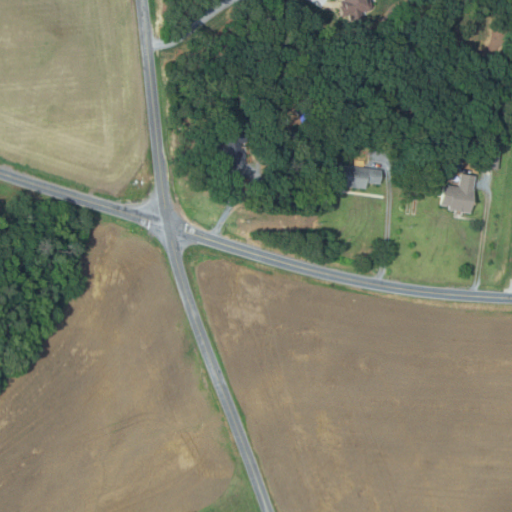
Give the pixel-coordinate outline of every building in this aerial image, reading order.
[(371,0),(373,6),(371,10),(362,11),(363,18),(352,19),(352,15),(342,15),(339,0),(371,0)] [(300,116),(295,110),(302,104),(307,110),(300,116)] [(294,127),(302,137),(296,143),(288,133),(294,127)] [(224,169),(221,147),(216,148),(214,135),(247,130),(248,141),(242,142),(246,166),(224,169)] [(474,135),(473,146),(464,145),(464,134),(474,135)] [(502,149),(498,170),(480,168),(483,147),(502,149)] [(366,187),(332,184),(334,164),(383,169),(381,184),(366,183),(366,187)] [(472,213),(450,210),(450,207),(442,206),(444,184),(460,186),(462,173),(476,175),(472,213)]
